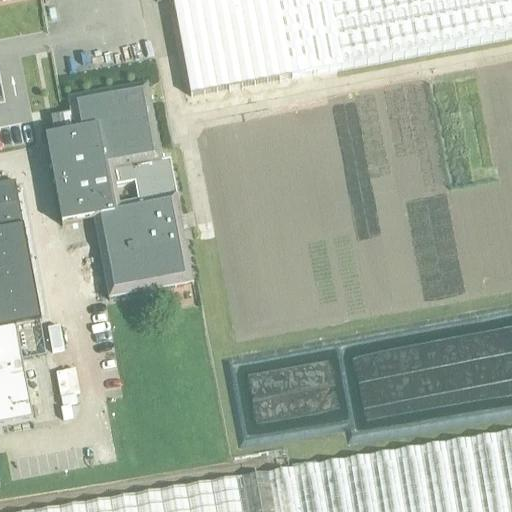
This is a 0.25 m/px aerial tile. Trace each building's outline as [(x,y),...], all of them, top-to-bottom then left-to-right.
[(511,38),(511,0),(172,0),(191,98),(511,38)] [(67,100),(70,115),(50,118),(54,138),(45,139),(62,227),(92,221),(107,302),(194,286),(170,162),(163,163),(148,85),(67,100)] [(0,426),(33,420),(15,327),(41,322),(15,183),(0,186),(0,426)] [(93,241),(81,243),(89,290),(101,288),(93,241)] [(47,511),(511,511),(511,433),(238,480),(47,511)]
